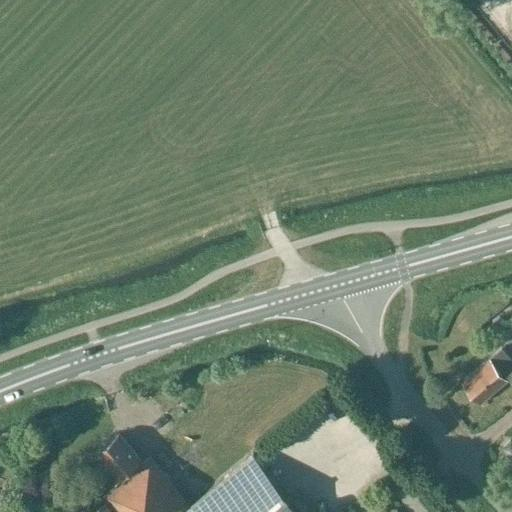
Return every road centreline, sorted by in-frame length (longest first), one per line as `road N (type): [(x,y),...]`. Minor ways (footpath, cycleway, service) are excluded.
road 1 (primary): [(0,392),(334,286)]
road 2 (unclassified): [(505,511),(402,387),(334,286)]
road 3 (primary): [(334,286),(511,237)]
